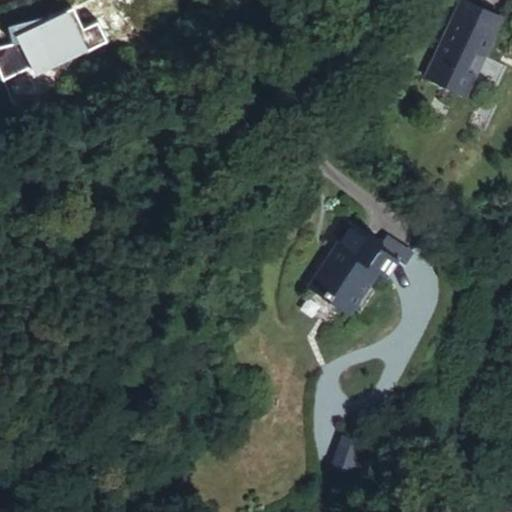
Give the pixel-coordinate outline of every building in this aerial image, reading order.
[(481,62),(501,18),(462,0),(459,0),(445,32),(450,35),(447,43),(441,40),(425,76),(461,91),(476,60),(481,62)] [(450,35),(445,32),(441,40),(447,43),(450,35)] [(346,219),(338,214),(323,238),(331,243),(346,219)] [(384,277),(395,258),(379,249),(382,243),(346,219),(331,243),(336,246),(342,250),(335,263),(328,259),(312,285),(351,309),(376,271),(384,277)] [(336,246),(328,259),(335,263),(342,250),(336,246)] [(331,463),(359,475),(371,446),(343,434),(331,463)]
